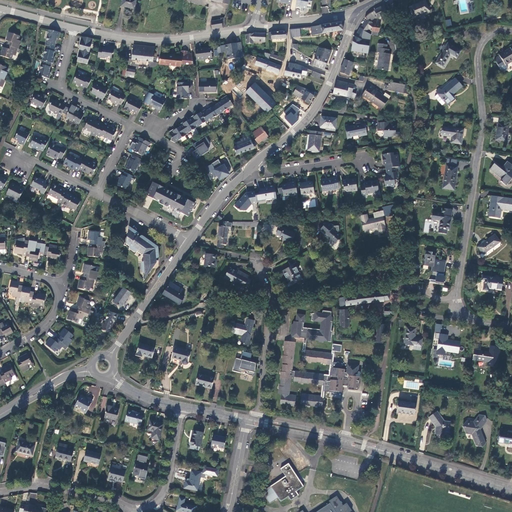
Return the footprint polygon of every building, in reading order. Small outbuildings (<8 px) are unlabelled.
[(137,0),(136,0),(123,0),(121,7),(134,10),(137,0)] [(312,0),(297,0),(296,7),(301,8),(301,7),(307,9),(308,5),(311,6),(312,0)] [(425,1),(418,4),(409,7),(414,18),(429,12),(425,1)] [(387,10),(389,9),(387,4),(374,11),(377,17),(377,18),(388,13),(387,10)] [(370,22),(377,17),(374,11),(368,14),(365,18),(366,19),(370,22)] [(226,27),(225,18),(221,19),(222,21),(212,22),(213,30),(226,27)] [(372,24),(370,22),(366,19),(360,28),(353,42),(352,51),(368,54),(369,47),(358,45),(361,40),(370,42),(371,35),(366,32),(366,31),(369,29),(372,24)] [(342,31),(343,31),(342,22),(327,24),(311,27),(311,29),(312,36),(342,31)] [(289,30),(291,38),(300,37),(299,28),(289,30)] [(60,32),(49,30),(45,45),(46,45),(54,47),(56,39),(57,36),(59,37),(60,32)] [(10,46),(19,49),(21,41),(18,40),(20,36),(9,32),(6,41),(8,41),(11,42),(10,46)] [(254,34),(246,35),(246,44),(253,44),(253,42),(265,42),(266,34),(254,33),(254,34)] [(93,39),(82,37),(79,49),(80,49),(89,52),(93,39)] [(243,52),(241,43),(222,45),(222,46),(222,52),(227,52),(228,60),(243,57),(243,56),(243,52)] [(377,69),(386,71),(388,63),(389,63),(390,54),(388,54),(389,49),(386,49),(387,45),(378,43),(377,52),(380,53),(377,69)] [(447,43),(447,44),(445,46),(443,50),(436,63),(443,67),(450,55),(456,59),(461,51),(447,43)] [(17,61),(20,49),(19,49),(10,46),(9,45),(8,49),(5,48),(3,47),(1,55),(17,61)] [(46,45),(42,60),(51,63),(53,63),(54,59),(52,58),(53,56),(55,48),(54,47),(46,45)] [(154,48),(133,46),(131,60),(153,62),(154,48)] [(99,48),(98,58),(105,59),(106,58),(112,59),(112,54),(113,54),(114,50),(113,49),(111,48),(110,49),(108,49),(108,48),(103,47),(103,48),(99,48)] [(324,70),(331,51),(319,47),(314,61),(312,66),(324,70)] [(199,49),(195,50),(197,60),(200,60),(205,60),(204,59),(212,58),(212,53),(213,52),(212,48),(199,49)] [(511,51),(510,48),(499,55),(499,56),(495,58),(496,61),(495,61),(500,70),(504,72),(506,70),(506,67),(505,65),(511,61),(511,51)] [(80,49),(77,62),(87,64),(91,52),(89,52),(80,49)] [(160,54),(159,64),(180,67),(181,64),(191,65),(190,53),(187,53),(187,57),(180,57),(160,54)] [(255,57),(251,55),(248,58),(244,66),(248,68),(255,57)] [(270,60),(282,64),(283,61),(284,58),(272,55),(270,60)] [(279,75),(282,67),(257,58),(255,65),(267,69),(266,70),(279,75)] [(42,60),(38,76),(42,77),(49,79),(50,75),(48,74),(49,72),(51,63),(42,60)] [(353,63),(345,60),(340,72),(349,75),(353,63)] [(295,63),(290,62),(289,68),(286,67),(284,75),(290,76),(292,69),(294,68),(295,63)] [(292,69),(290,76),(300,78),(301,74),(306,75),(307,68),(298,65),(295,63),(294,68),(292,69)] [(127,68),(125,76),(127,76),(127,74),(134,75),(135,70),(127,68)] [(84,87),(87,89),(91,79),(87,78),(87,79),(77,74),(73,83),(78,86),(78,87),(83,89),(84,87)] [(452,95),(462,86),(455,79),(443,89),(439,89),(436,92),(438,94),(445,103),(447,105),(454,99),(452,95)] [(337,81),(333,94),(350,98),(352,92),(354,85),(349,84),(337,81)] [(199,83),(199,93),(216,93),(216,82),(203,82),(199,83)] [(402,93),(403,85),(388,82),(387,85),(386,89),(386,90),(402,93)] [(276,104),(255,83),(246,92),(267,113),(276,104)] [(99,98),(103,100),(108,89),(103,86),(102,88),(94,84),(92,88),(92,90),(91,93),(99,97),(99,98)] [(177,84),(177,100),(187,99),(187,93),(189,93),(189,87),(188,87),(188,84),(177,84)] [(362,95),(370,101),(370,99),(375,102),(374,104),(382,109),(388,99),(377,91),(378,90),(369,84),(362,95)] [(318,93),(298,85),(292,94),(308,104),(313,97),(316,98),(318,93)] [(118,104),(121,106),(126,96),(122,94),(121,95),(117,93),(112,91),(107,100),(113,103),(117,105),(118,104)] [(37,108),(41,110),(48,97),(43,95),(42,97),(36,94),(35,94),(33,93),(31,97),(33,99),(31,103),(37,106),(37,108)] [(149,104),(153,96),(149,94),(144,104),(146,105),(149,104)] [(442,105),(445,103),(438,94),(435,97),(437,99),(442,105)] [(222,101),(215,105),(220,113),(233,104),(227,95),(223,98),(224,99),(222,101)] [(160,112),(166,100),(162,98),(161,100),(153,96),(149,104),(149,105),(156,108),(156,109),(160,112)] [(131,111),(137,115),(141,108),(142,106),(129,99),(123,110),(130,113),(131,111)] [(56,119),(59,120),(62,113),(65,107),(66,106),(62,104),(62,105),(59,103),(59,102),(56,101),(54,101),(51,100),(47,107),(49,108),(50,110),(53,112),(54,114),(56,115),(58,114),(58,115),(56,119)] [(284,118),(292,127),(298,120),(293,115),(300,109),(292,104),(283,112),(287,116),(284,118)] [(75,123),(79,125),(83,116),(80,114),(78,113),(79,109),(72,105),(70,109),(65,107),(62,113),(66,116),(65,118),(75,123)] [(220,113),(215,105),(207,110),(205,112),(204,111),(201,113),(206,122),(207,122),(220,113)] [(201,113),(200,112),(190,119),(196,128),(206,122),(201,113)] [(273,115),(272,113),(265,119),(260,123),(263,125),(273,115)] [(243,121),(239,116),(237,118),(234,120),(239,127),(242,125),(241,123),(243,121)] [(336,119),(322,117),(320,127),(335,129),(336,119)] [(196,128),(190,119),(180,126),(180,127),(186,135),(196,128)] [(90,134),(95,137),(96,135),(101,126),(102,124),(96,121),(95,123),(89,120),(84,129),(91,133),(90,134)] [(392,123),(378,122),(378,131),(383,131),(384,132),(384,138),(389,138),(391,136),(395,136),(396,127),(392,127),(392,123)] [(360,137),(368,135),(367,126),(362,127),(361,123),(357,124),(357,125),(351,126),(349,125),(346,126),(348,139),(353,138),(354,136),(360,135),(360,137)] [(506,141),(509,125),(498,123),(496,140),(506,141)] [(105,127),(101,126),(96,135),(101,137),(101,136),(111,141),(116,131),(106,126),(105,127)] [(256,138),(255,140),(258,144),(262,141),(267,137),(268,136),(261,126),(252,133),(256,138)] [(453,128),(453,127),(447,126),(447,128),(442,127),(440,135),(449,137),(450,135),(452,135),(452,137),(451,143),(461,144),(463,130),(453,128)] [(173,142),(175,143),(186,136),(186,135),(180,127),(170,134),(172,138),(170,141),(173,142)] [(19,143),(24,146),(30,134),(24,131),(23,133),(19,131),(15,139),(20,142),(19,143)] [(319,152),(321,136),(321,132),(310,131),(308,150),(319,152)] [(39,149),(43,151),(48,141),(44,139),(43,140),(35,136),(30,146),(39,150),(39,149)] [(210,143),(205,136),(193,144),(196,149),(193,152),(196,158),(200,155),(200,156),(209,150),(206,146),(210,143)] [(254,148),(249,136),(243,138),(240,139),(241,141),(235,143),(236,146),(233,147),(236,155),(254,148)] [(150,143),(139,137),(137,141),(137,142),(134,148),(135,148),(134,151),(134,152),(142,156),(144,155),(146,152),(145,151),(147,147),(148,147),(150,143)] [(58,157),(62,159),(67,149),(63,147),(62,148),(57,146),(57,147),(51,144),(47,153),(53,156),(52,157),(57,159),(58,157)] [(393,167),(398,166),(396,152),(381,154),(382,159),(383,164),(384,164),(385,168),(393,167)] [(74,169),(78,171),(79,169),(83,161),(79,158),(79,160),(68,154),(64,164),(70,167),(70,169),(73,170),(74,169)] [(143,160),(132,155),(130,158),(128,162),(126,168),(134,173),(140,163),(141,164),(143,160)] [(83,161),(79,169),(82,170),(82,171),(86,173),(86,172),(92,176),(97,166),(87,162),(88,160),(85,158),(83,161)] [(222,166),(218,159),(211,164),(212,164),(206,167),(209,173),(210,172),(212,173),(214,177),(217,176),(219,180),(230,174),(224,164),(222,166)] [(511,167),(511,165),(507,161),(501,169),(494,163),(489,170),(501,179),(500,181),(506,186),(511,178),(511,169),(511,168),(511,167)] [(442,189),(454,190),(455,185),(454,185),(455,176),(456,176),(457,171),(456,170),(456,166),(446,164),(442,189)] [(394,172),(393,167),(385,168),(386,173),(388,173),(388,175),(385,176),(383,179),(384,186),(388,185),(389,187),(393,186),(394,185),(393,180),(395,179),(395,175),(397,175),(396,172),(394,172)] [(136,178),(124,172),(123,176),(121,175),(119,179),(120,179),(117,185),(126,190),(131,180),(134,181),(136,178)] [(338,189),(336,177),(332,177),(332,179),(319,181),(321,192),(338,189)] [(44,195),(48,187),(44,185),(45,182),(42,180),(41,181),(35,178),(31,186),(40,191),(40,193),(44,195)] [(356,190),(355,180),(346,181),(346,180),(340,181),(341,186),(342,186),(343,190),(345,191),(349,191),(350,192),(356,190)] [(296,195),(294,181),(289,182),(289,184),(280,185),(281,187),(277,188),(278,193),(282,192),(282,195),(286,194),(288,196),(296,195)] [(153,182),(146,196),(149,197),(154,199),(164,204),(164,205),(163,205),(161,210),(182,221),(185,215),(189,216),(190,213),(191,211),(193,208),(195,209),(198,204),(153,182)] [(313,193),(311,182),(303,183),(303,182),(298,183),(300,195),(313,193)] [(364,185),(359,186),(361,197),(366,196),(366,195),(378,193),(376,182),(368,184),(368,183),(363,183),(364,185)] [(18,200),(19,199),(25,188),(21,185),(19,187),(12,184),(7,194),(18,200)] [(270,197),(275,196),(273,184),(268,184),(268,186),(259,187),(259,192),(254,193),(255,200),(264,198),(265,197),(269,196),(270,197)] [(61,204),(67,193),(63,191),(63,190),(59,188),(59,189),(53,186),(48,195),(58,200),(57,203),(61,205),(61,204)] [(254,193),(253,190),(244,191),(233,204),(237,209),(244,210),(250,203),(251,203),(255,202),(255,200),(254,193)] [(73,195),(67,193),(61,204),(66,206),(66,208),(70,209),(72,209),(76,211),(80,201),(73,198),(73,197),(73,196),(73,195)] [(511,210),(511,199),(491,196),(491,200),(488,216),(500,218),(501,209),(511,210)] [(360,216),(363,230),(378,227),(379,232),(386,230),(383,217),(387,216),(387,217),(392,215),(393,205),(382,207),(383,211),(373,213),(374,218),(368,219),(367,215),(360,216)] [(433,211),(431,219),(440,221),(438,233),(446,234),(447,229),(449,230),(452,210),(442,208),(441,213),(433,211)] [(235,222),(223,222),(223,226),(219,225),(217,238),(219,238),(219,244),(223,245),(226,245),(228,229),(228,227),(231,227),(231,225),(242,225),(242,228),(247,228),(248,226),(251,226),(252,227),(258,227),(259,222),(251,222),(235,222)] [(325,236),(330,241),(330,240),(335,244),(337,242),(340,242),(340,236),(338,232),(339,231),(338,226),(334,226),(331,223),(330,224),(327,222),(320,230),(325,236)] [(276,234),(281,236),(284,237),(283,238),(286,239),(285,240),(291,243),(295,234),(280,226),(276,234)] [(150,272),(161,257),(159,257),(159,255),(160,254),(159,244),(142,235),(140,236),(138,235),(139,234),(128,228),(127,234),(121,247),(138,256),(141,268),(144,267),(145,268),(150,272)] [(95,245),(102,245),(102,242),(102,238),(100,237),(100,233),(89,231),(88,240),(90,240),(94,241),(93,244),(95,245)] [(494,234),(478,247),(483,254),(500,242),(494,234)] [(27,253),(28,246),(29,241),(26,241),(25,238),(16,241),(16,243),(14,253),(23,255),(26,256),(27,253)] [(50,245),(48,254),(52,255),(51,258),(51,260),(59,261),(62,250),(57,250),(58,247),(50,245)] [(102,253),(103,245),(102,245),(95,245),(95,248),(92,248),(89,247),(88,256),(99,257),(99,253),(102,253)] [(30,254),(30,257),(29,260),(38,262),(40,251),(36,250),(36,247),(28,246),(27,253),(30,254)] [(428,266),(433,267),(434,260),(435,255),(431,255),(432,252),(426,251),(424,265),(428,266)] [(216,268),(216,262),(215,262),(215,259),(216,255),(206,253),(204,266),(216,268)] [(297,278),(298,281),(305,277),(301,270),(299,271),(297,267),(299,266),(297,263),(280,272),(282,275),(284,274),(288,283),(297,278)] [(95,279),(97,272),(94,271),(95,267),(85,264),(83,273),(84,273),(87,274),(87,277),(95,279)] [(249,276),(241,271),(240,273),(237,272),(230,267),(224,277),(232,282),(231,284),(243,290),(245,287),(247,288),(251,279),(249,278),(249,276)] [(489,288),(501,290),(502,279),(485,276),(482,276),(481,280),(484,281),(483,290),(488,291),(489,288)] [(93,287),(95,279),(87,277),(86,277),(85,281),(82,280),(80,280),(78,288),(89,291),(90,286),(93,287)] [(16,302),(20,303),(20,302),(22,289),(19,288),(19,286),(20,283),(11,281),(9,293),(13,294),(13,296),(17,297),(16,302)] [(179,295),(183,290),(170,282),(163,294),(180,304),(184,298),(179,295)] [(22,289),(20,302),(24,303),(24,301),(32,303),(33,297),(34,295),(34,294),(30,294),(31,291),(31,288),(23,286),(23,287),(22,289)] [(121,307),(132,293),(124,288),(114,302),(121,307)] [(370,293),(345,297),(346,305),(349,305),(384,301),(384,300),(383,292),(370,293)] [(32,303),(31,306),(39,308),(40,305),(44,306),(46,295),(38,293),(37,295),(37,298),(33,297),(32,303)] [(89,314),(94,316),(95,312),(90,311),(92,306),(89,305),(91,301),(80,297),(77,306),(79,306),(81,308),(80,311),(89,314)] [(88,317),(89,314),(80,311),(78,310),(77,310),(76,313),(73,312),(70,311),(67,319),(78,323),(80,319),(82,320),(83,315),(88,317)] [(331,342),(332,331),(331,331),(332,322),(330,321),(331,316),(332,311),(323,310),(322,313),(314,311),(314,313),(312,313),(311,321),(321,322),(320,329),(303,327),(305,314),(297,313),(296,321),(294,321),(294,323),(292,334),(292,337),(304,339),(308,339),(312,339),(319,340),(324,341),(331,342)] [(340,310),(340,327),(349,328),(349,310),(340,310)] [(119,315),(109,311),(107,317),(106,316),(101,329),(107,331),(110,328),(111,325),(112,325),(114,322),(115,323),(116,320),(119,315)] [(245,325),(233,322),(231,332),(242,335),(240,342),(244,345),(250,343),(251,341),(250,340),(251,336),(250,335),(251,332),(251,333),(254,320),(247,318),(245,325)] [(3,323),(0,324),(0,333),(0,334),(3,332),(5,334),(6,337),(13,333),(8,323),(4,325),(3,323)] [(376,343),(382,343),(384,325),(378,324),(376,343)] [(413,346),(413,349),(420,351),(422,339),(415,338),(416,328),(406,327),(404,344),(413,346)] [(64,344),(68,346),(73,340),(71,339),(74,335),(65,328),(59,335),(60,336),(63,338),(61,341),(64,344)] [(438,350),(437,354),(444,356),(445,351),(458,353),(460,342),(446,340),(447,335),(440,334),(439,339),(438,339),(437,349),(438,350)] [(60,350),(64,344),(61,341),(59,339),(58,338),(56,341),(54,339),(52,338),(46,344),(55,351),(58,348),(60,350)] [(308,339),(304,339),(302,351),(302,352),(301,360),(308,361),(316,363),(317,362),(323,363),(330,364),(329,375),(292,371),(295,342),(285,341),(284,349),(285,349),(284,355),(283,355),(282,363),(285,363),(285,365),(283,364),(282,372),(281,372),(280,379),(281,379),(280,386),(279,386),(278,394),(281,395),(280,404),(287,405),(295,406),(296,395),(289,394),(291,377),(294,378),(294,381),(300,382),(301,383),(308,384),(308,383),(315,384),(323,385),(321,396),(301,394),(300,404),(307,405),(315,407),(315,406),(322,407),(324,391),(341,394),(343,385),(348,386),(347,387),(358,388),(360,372),(360,371),(358,370),(357,371),(358,366),(356,365),(349,364),(347,365),(347,373),(344,372),(345,369),(342,369),(343,363),(333,362),(334,354),(306,351),(308,339)] [(140,343),(136,355),(142,357),(142,355),(152,358),(155,347),(140,343)] [(500,348),(491,346),(490,352),(479,351),(480,346),(475,345),(473,360),(488,362),(488,366),(497,367),(500,348)] [(191,351),(174,347),(172,358),(182,360),(183,363),(184,364),(186,364),(187,363),(188,362),(191,351)] [(248,374),(253,375),(256,365),(256,362),(254,362),(254,360),(251,359),(252,353),(242,351),(240,359),(236,358),(233,370),(241,372),(242,369),(249,370),(248,374)] [(19,358),(20,359),(22,362),(18,364),(23,372),(30,368),(28,366),(32,364),(27,354),(19,358)] [(2,376),(5,383),(12,379),(11,377),(15,375),(10,364),(2,368),(3,370),(4,373),(2,375),(2,376)] [(196,384),(204,386),(212,388),(214,378),(198,374),(196,384)] [(86,413),(93,401),(88,398),(87,400),(80,397),(75,405),(82,409),(81,411),(86,413)] [(396,413),(414,415),(416,403),(398,401),(397,408),(396,413)] [(105,418),(117,421),(119,410),(112,409),(113,407),(107,406),(105,418)] [(140,414),(128,411),(125,421),(138,424),(138,423),(142,424),(144,416),(140,415),(140,414)] [(444,421),(437,411),(429,417),(430,419),(435,427),(437,429),(436,434),(445,436),(446,432),(449,432),(450,422),(444,421)] [(486,421),(484,416),(479,415),(473,422),(466,421),(463,426),(465,431),(467,431),(468,434),(471,434),(476,445),(481,446),(485,443),(480,429),(486,421)] [(164,424),(150,420),(148,430),(153,432),(152,438),(160,440),(164,424)] [(191,445),(200,447),(203,432),(194,430),(192,439),(191,438),(190,444),(191,445)] [(511,444),(511,433),(499,431),(498,442),(507,444),(511,444)] [(227,438),(213,435),(211,445),(219,447),(219,448),(224,449),(227,438)] [(36,444),(19,440),(16,452),(32,456),(36,444)] [(59,444),(56,458),(71,462),(74,452),(67,450),(68,446),(59,444)] [(101,454),(87,451),(84,461),(99,464),(101,454)] [(139,463),(136,462),(133,473),(139,475),(138,479),(145,481),(149,466),(144,465),(144,462),(146,462),(148,457),(139,455),(138,460),(140,461),(139,463)] [(304,486),(289,463),(281,468),(286,476),(271,486),(263,491),(270,503),(278,498),(281,501),(288,496),(291,500),(299,495),(296,491),(304,486)] [(219,469),(204,466),(203,472),(201,472),(192,470),(189,483),(185,482),(184,488),(197,490),(200,477),(205,478),(206,474),(217,476),(219,469)] [(125,471),(111,468),(109,479),(123,482),(125,471)] [(350,511),(352,511),(352,509),(351,506),(350,507),(347,503),(343,505),(341,501),(342,501),(340,498),(339,499),(337,495),(329,501),(330,503),(316,511),(304,511),(303,510),(299,511),(350,511)] [(176,510),(182,511),(194,511),(196,506),(184,503),(185,498),(179,497),(176,510)]
